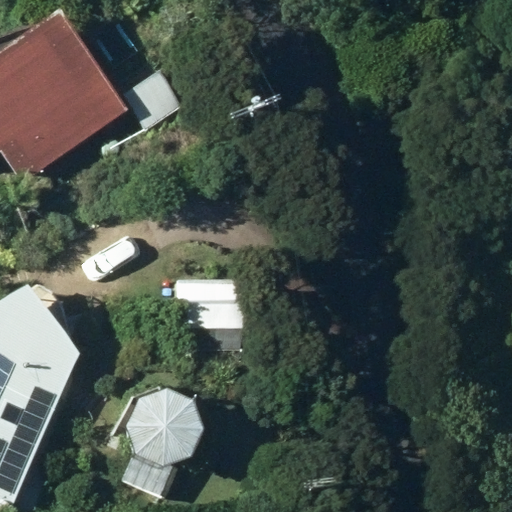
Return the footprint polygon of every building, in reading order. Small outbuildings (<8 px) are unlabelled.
[(0,162),(17,186),(123,113),(54,12),(0,49),(0,162)] [(122,96),(142,129),(181,105),(160,72),(122,96)] [(221,280),(177,281),(178,330),(243,329),(242,305),(222,305),(221,280)] [(0,503),(3,505),(73,351),(37,308),(19,287),(0,295),(0,503)] [(161,467),(188,456),(199,430),(188,403),(160,392),(133,403),(123,429),(134,456),(161,467)]
